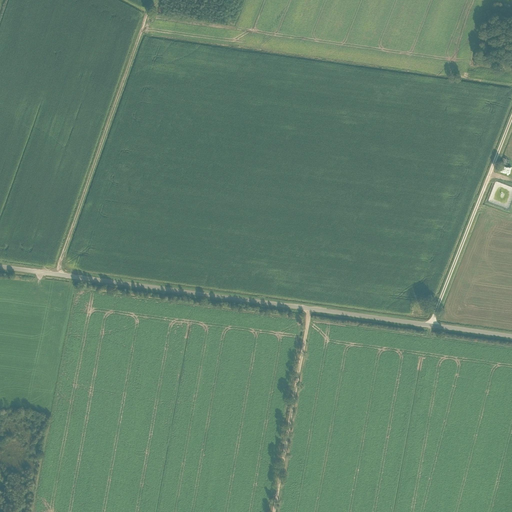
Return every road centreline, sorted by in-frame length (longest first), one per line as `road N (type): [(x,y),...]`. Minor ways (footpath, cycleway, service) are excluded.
road 1 (unclassified): [(0,266),(511,335)]
road 2 (track): [(159,0),(146,14),(55,273)]
road 3 (track): [(430,324),(511,117)]
road 4 (track): [(309,307),(273,511)]
